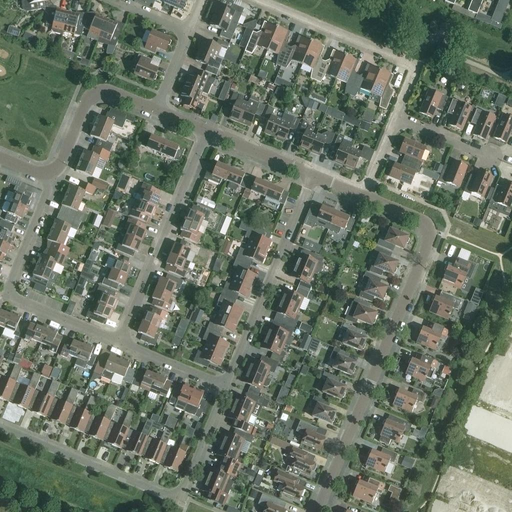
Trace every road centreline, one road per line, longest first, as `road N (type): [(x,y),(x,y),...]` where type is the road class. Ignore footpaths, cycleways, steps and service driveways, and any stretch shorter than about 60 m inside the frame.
road 1 (residential): [(317,511),(430,235),(425,221),(366,196)]
road 2 (residential): [(0,419),(178,493),(222,393)]
road 3 (residential): [(117,340),(8,296),(51,177)]
road 4 (residential): [(222,393),(309,174)]
road 5 (residential): [(397,117),(418,65),(256,0)]
road 6 (residential): [(117,340),(200,130)]
road 7 (residential): [(157,106),(98,88),(51,177)]
road 8 (unknown): [(390,0),(406,13),(511,46)]
road 9 (residential): [(511,162),(397,117)]
